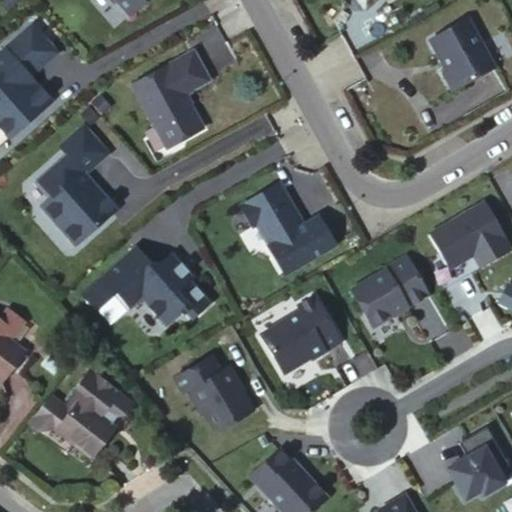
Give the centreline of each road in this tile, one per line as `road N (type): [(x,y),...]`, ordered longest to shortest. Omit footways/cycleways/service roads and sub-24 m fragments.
road 1 (residential): [(256,0),(350,171),(370,190),(420,187),(511,132)]
road 2 (residential): [(511,348),(370,425)]
